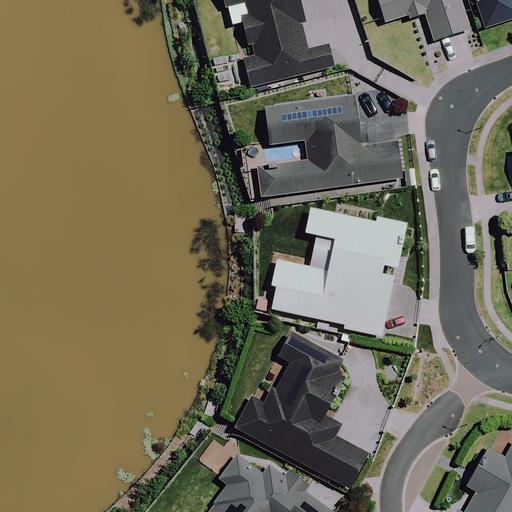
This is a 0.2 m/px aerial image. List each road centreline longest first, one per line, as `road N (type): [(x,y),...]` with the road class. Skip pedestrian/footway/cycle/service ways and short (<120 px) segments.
road 1 (residential): [(511,69),(470,92),(450,126),(460,318),(491,363)]
road 2 (residential): [(491,363),(413,450),(393,511)]
